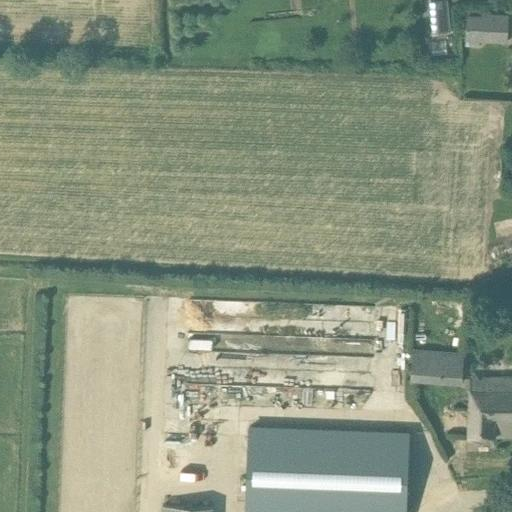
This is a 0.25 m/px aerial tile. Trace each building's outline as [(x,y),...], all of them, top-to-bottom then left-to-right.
[(429,2),(433,32),(450,30),(446,0),(429,2)] [(510,13),(481,12),(481,14),(467,13),(465,40),(508,42),(510,13)] [(511,197),(511,148),(503,148),(502,197),(511,197)] [(511,258),(511,239),(487,248),(493,265),(511,258)] [(465,353),(413,349),(411,381),(462,385),(465,353)] [(511,376),(472,377),(471,436),(511,436),(511,376)] [(407,511),(410,432),(249,425),(245,511),(407,511)]
